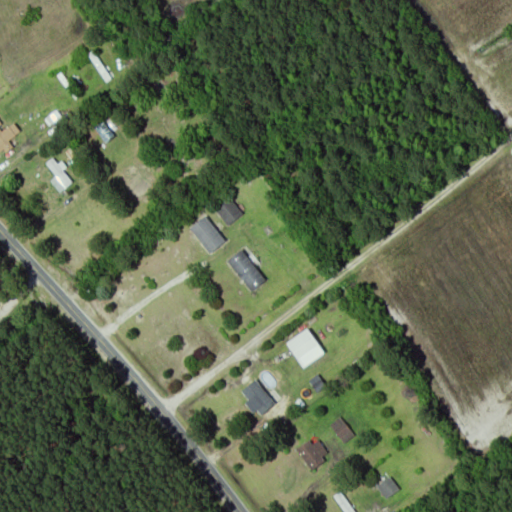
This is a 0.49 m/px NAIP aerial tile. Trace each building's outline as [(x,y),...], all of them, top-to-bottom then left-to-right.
[(94,128),(107,144),(114,138),(101,122),(94,128)] [(35,178),(50,199),(56,195),(40,174),(35,178)] [(216,212),(229,228),(244,216),(231,200),(216,212)] [(191,230),(211,256),(227,243),(206,218),(191,230)] [(252,293),(267,282),(243,252),(229,263),(252,293)] [(348,442),(353,434),(345,428),(339,436),(348,442)] [(316,440),(299,450),(311,472),(329,463),(316,440)] [(387,501),(400,491),(391,478),(378,488),(387,501)] [(335,497),(344,511),(354,511),(342,493),(335,497)]
